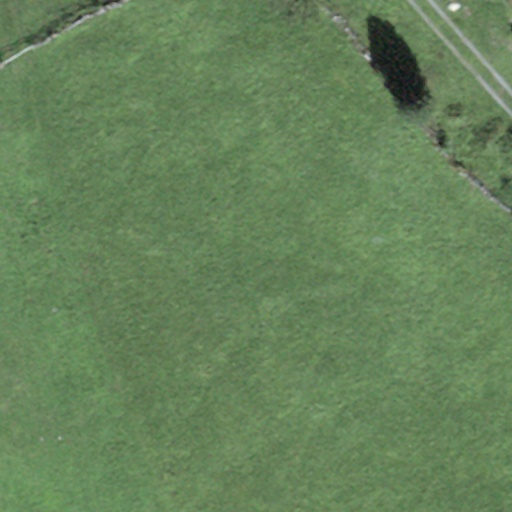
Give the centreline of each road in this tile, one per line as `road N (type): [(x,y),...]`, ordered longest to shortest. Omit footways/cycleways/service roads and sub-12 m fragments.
road 1 (track): [(413,0),(511,112)]
road 2 (primary): [(511,115),(439,0)]
